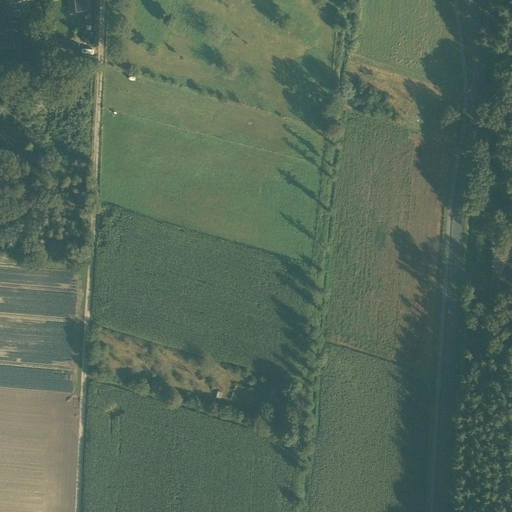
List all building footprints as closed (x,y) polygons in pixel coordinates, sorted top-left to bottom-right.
[(69,0),(71,11),(78,10),(79,10),(77,0),(69,0)] [(87,0),(77,0),(79,10),(78,10),(78,11),(88,10),(87,0)] [(16,21),(8,22),(9,30),(17,29),(16,21)] [(21,33),(14,35),(16,46),(23,45),(21,33)] [(9,36),(0,38),(2,47),(11,45),(9,36)]
